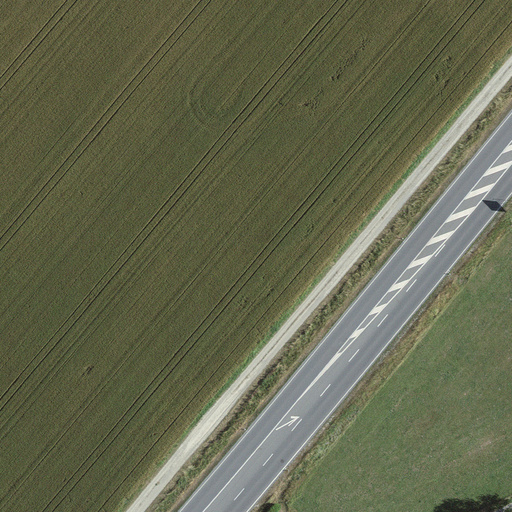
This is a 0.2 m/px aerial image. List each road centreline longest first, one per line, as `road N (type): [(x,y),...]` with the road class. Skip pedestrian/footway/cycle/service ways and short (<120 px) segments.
road 1 (track): [(135,511),(511,64)]
road 2 (primary): [(511,153),(213,511)]
